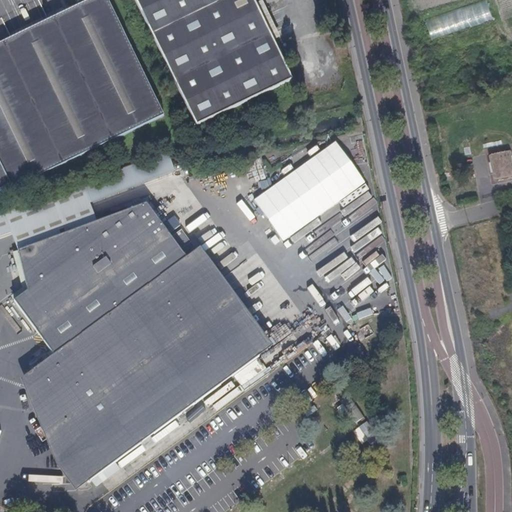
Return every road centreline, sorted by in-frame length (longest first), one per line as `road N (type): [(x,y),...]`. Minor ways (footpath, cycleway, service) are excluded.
road 1 (unknown): [(0,254),(40,228),(175,183),(276,237),(335,321),(336,349),(322,364),(112,511)]
road 2 (secondary): [(349,0),(419,327),(432,413),(429,511)]
road 3 (secondary): [(470,511),(460,351),(386,0)]
road 4 (unknown): [(0,469),(12,382),(0,317)]
